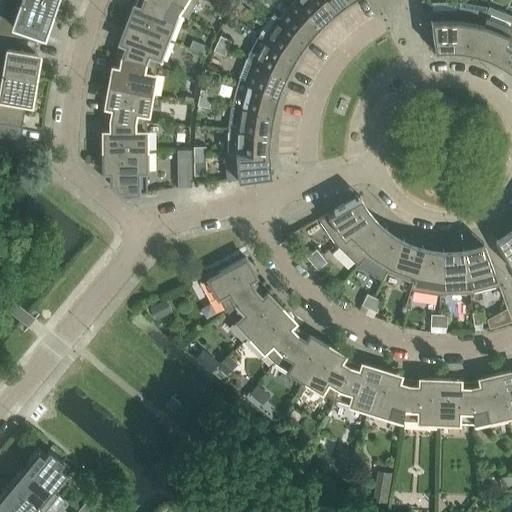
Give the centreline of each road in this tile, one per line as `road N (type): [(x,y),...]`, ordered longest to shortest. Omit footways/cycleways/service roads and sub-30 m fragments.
road 1 (residential): [(511,338),(478,350),(428,351),(368,332),(319,300),(283,261),(254,203)]
road 2 (residential): [(142,237),(72,169),(74,90),(101,0)]
road 3 (residential): [(0,411),(142,237)]
road 4 (residential): [(308,184),(310,121),(322,84),(379,23)]
road 5 (residential): [(377,161),(386,186),(427,218),(478,215),(511,182)]
